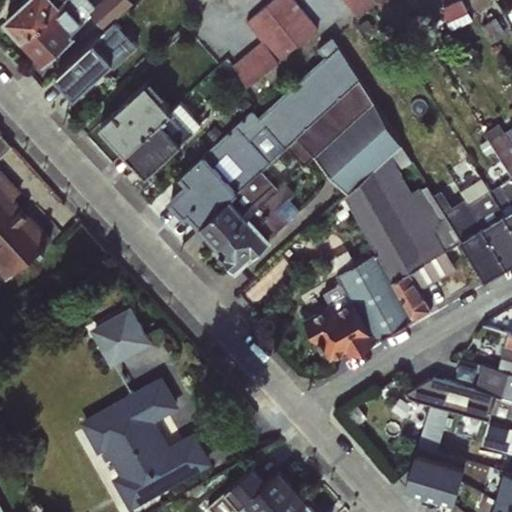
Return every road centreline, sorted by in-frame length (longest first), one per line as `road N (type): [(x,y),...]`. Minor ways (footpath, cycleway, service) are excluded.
road 1 (residential): [(306,403),(0,81)]
road 2 (residential): [(511,286),(306,403)]
road 3 (residential): [(405,511),(306,403)]
